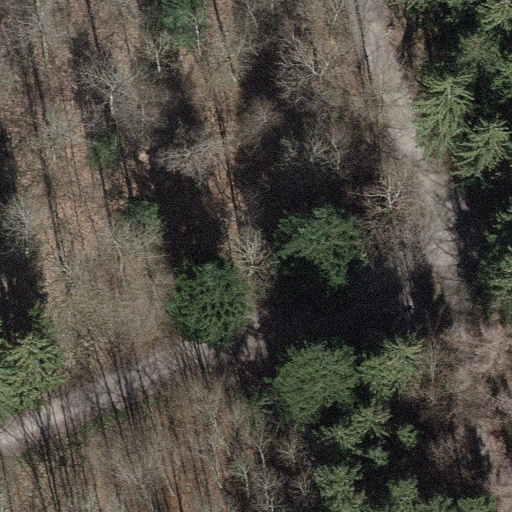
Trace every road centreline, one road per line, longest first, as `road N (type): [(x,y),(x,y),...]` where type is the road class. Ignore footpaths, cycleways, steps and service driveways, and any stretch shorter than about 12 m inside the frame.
road 1 (track): [(511,237),(235,330),(0,431)]
road 2 (track): [(379,0),(511,459)]
